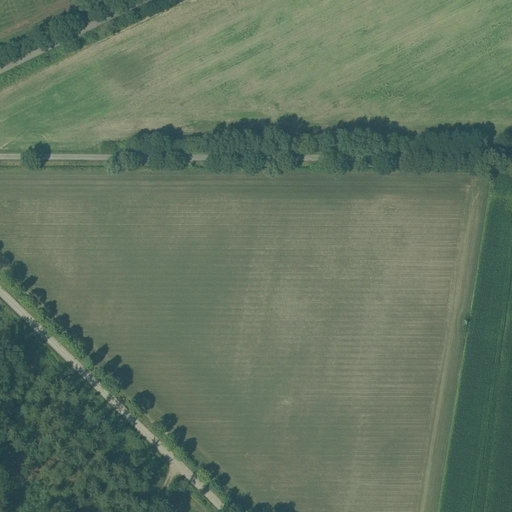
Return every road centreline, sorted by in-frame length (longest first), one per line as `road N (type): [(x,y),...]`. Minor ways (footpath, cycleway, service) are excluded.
road 1 (unclassified): [(511,157),(0,153)]
road 2 (track): [(225,511),(0,292)]
road 3 (unclassified): [(0,70),(144,0)]
